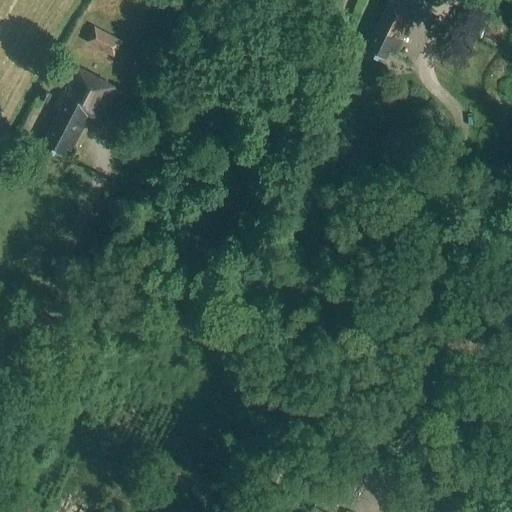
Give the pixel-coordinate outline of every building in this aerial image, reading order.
[(481,38),(495,8),(477,0),(476,0),(462,29),(481,38)] [(394,55),(416,13),(389,1),(363,50),(384,61),(388,53),(394,55)] [(113,56),(121,42),(94,27),(86,42),(113,56)] [(99,120),(116,87),(73,65),(53,106),(59,109),(41,145),(62,155),(66,147),(72,150),(89,115),(99,120)] [(51,94),(43,90),(38,100),(46,104),(51,94)]
